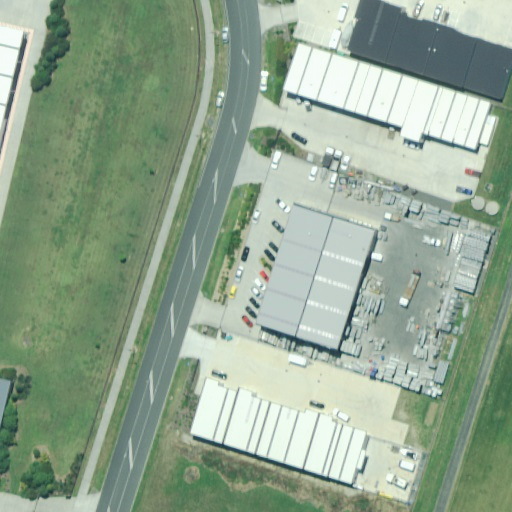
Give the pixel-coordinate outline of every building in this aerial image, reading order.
[(364,0),(361,11),(364,12),(353,44),(467,81),(467,83),(505,95),(511,71),(511,42),(482,33),(483,30),(461,23),(462,21),(429,10),(428,13),(407,6),(408,0),(364,0)] [(0,167),(34,25),(0,16),(0,167)] [(305,37),(291,81),(410,119),(407,127),(427,134),(430,126),(481,146),(482,140),(490,142),(498,116),(490,113),(494,99),(472,92),(472,91),(448,83),(449,81),(305,37)] [(380,230),(300,205),(261,326),(341,352),(380,230)] [(0,442),(14,383),(0,379),(0,442)] [(210,379),(192,435),(355,486),(360,470),(363,471),(369,452),(365,451),(371,433),(337,423),(338,419),(310,410),(309,414),(257,397),(258,394),(243,389),(242,393),(224,387),(225,384),(210,379)]
